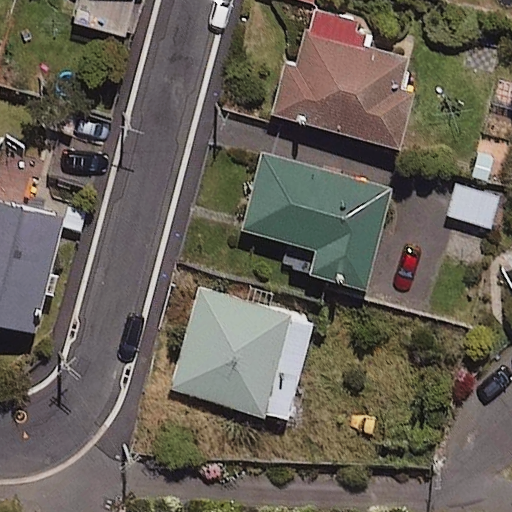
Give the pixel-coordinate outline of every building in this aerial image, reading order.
[(316,3),(300,68),(286,65),(273,120),(404,152),(417,97),(400,92),(409,60),(367,49),(370,35),(360,33),(364,15),(316,3)] [(109,110),(44,92),(36,118),(101,137),(109,110)] [(389,174),(258,139),(238,213),(310,232),(304,254),(363,269),(389,174)] [(477,145),(468,167),(486,174),(495,152),(477,145)] [(497,184),(453,171),(442,205),(486,218),(497,184)] [(59,200),(0,184),(0,309),(28,317),(59,200)] [(492,230),(456,219),(442,261),(479,273),(492,230)] [(511,244),(503,250),(511,265),(511,244)] [(311,306),(195,276),(168,377),(284,408),(311,306)]
